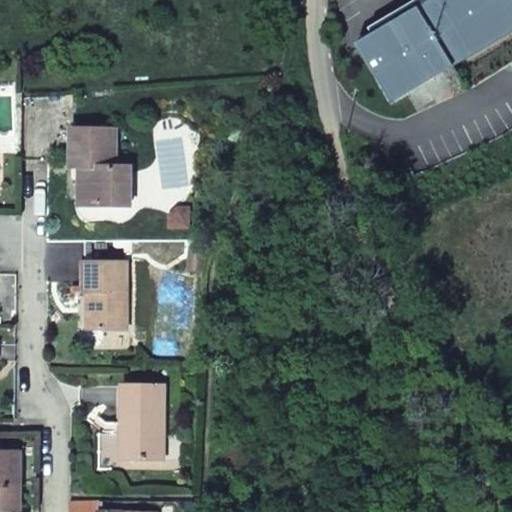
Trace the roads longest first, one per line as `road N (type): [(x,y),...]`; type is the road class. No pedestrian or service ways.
road 1 (track): [(343,168),(493,511)]
road 2 (residential): [(31,176),(29,366),(53,427),(54,511)]
road 3 (unclassified): [(318,0),(325,95),(343,168)]
